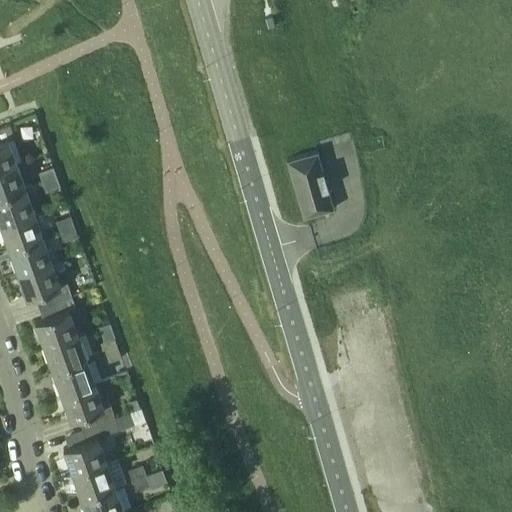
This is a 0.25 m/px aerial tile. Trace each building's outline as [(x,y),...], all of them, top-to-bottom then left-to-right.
[(272,15),(264,17),(267,27),(275,25),(272,15)] [(0,169),(17,163),(8,138),(14,136),(9,123),(0,126),(0,169)] [(302,217),(333,208),(316,150),(286,159),(302,217)] [(0,196),(25,187),(17,163),(0,169),(0,196)] [(41,181),(56,176),(52,166),(37,171),(41,181)] [(45,192),(60,186),(56,176),(41,181),(45,192)] [(0,224),(34,212),(25,187),(0,196),(0,224)] [(0,225),(8,248),(43,236),(34,212),(0,224),(0,225)] [(70,215),(55,220),(59,230),(73,225),(70,215)] [(73,225),(59,230),(62,241),(77,235),(73,225)] [(17,273),(52,261),(43,236),(8,248),(17,273)] [(38,307),(70,295),(66,282),(60,284),(52,261),(17,273),(26,298),(34,296),(38,307)] [(43,346),(78,334),(69,310),(75,307),(70,295),(38,307),(42,318),(34,321),(43,346)] [(52,370),(86,358),(78,334),(43,346),(52,370)] [(102,352),(117,346),(113,337),(98,342),(102,352)] [(106,362),(121,357),(117,346),(102,352),(106,362)] [(86,358),(52,370),(61,395),(95,382),(86,358)] [(81,429),(114,417),(106,394),(100,397),(95,382),(61,395),(70,420),(77,417),(81,429)] [(129,411),(140,407),(136,398),(126,402),(129,411)] [(72,474),(106,461),(97,437),(119,429),(114,417),(81,429),(85,440),(63,448),(72,474)] [(81,498),(115,486),(106,461),(72,474),(81,498)] [(142,464),(127,469),(131,480),(146,474),(142,464)] [(146,474),(131,480),(134,489),(149,484),(146,474)] [(85,511),(117,511),(124,510),(115,486),(81,498),(85,511)]
